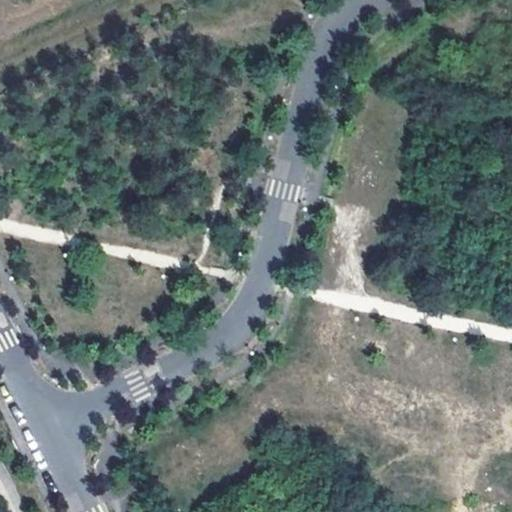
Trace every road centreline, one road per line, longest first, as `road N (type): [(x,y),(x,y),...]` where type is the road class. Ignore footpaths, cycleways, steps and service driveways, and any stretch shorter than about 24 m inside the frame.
road 1 (residential): [(369,0),(341,21),(321,53),(254,301),(226,340),(199,358)]
road 2 (residential): [(199,358),(273,511)]
road 3 (residential): [(199,358),(46,427)]
